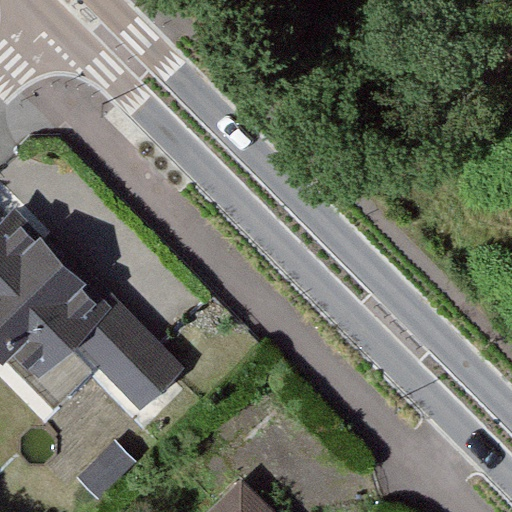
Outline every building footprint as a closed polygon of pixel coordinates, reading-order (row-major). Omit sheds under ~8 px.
[(12,220),(0,231),(0,337),(36,375),(64,349),(72,341),(101,314),(39,248),(12,220)] [(49,240),(39,248),(101,314),(72,341),(119,391),(157,355),(49,240)] [(90,376),(64,349),(36,375),(0,337),(0,359),(50,413),(89,377),(90,376)] [(157,355),(119,391),(139,412),(177,376),(157,355)] [(277,511),(268,503),(259,511),(277,511)]
